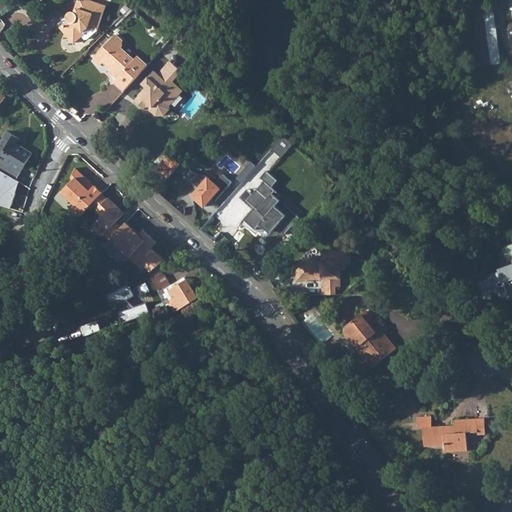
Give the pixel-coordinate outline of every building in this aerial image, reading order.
[(94,2),(87,0),(78,0),(76,9),(77,9),(76,12),(74,12),(73,12),(72,12),(71,12),(69,13),(67,15),(67,17),(67,20),(68,22),(62,27),(67,32),(66,34),(74,43),(83,35),(85,33),(83,32),(88,27),(90,29),(92,27),(98,29),(105,8),(94,4),(94,2)] [(502,62),(496,3),(471,5),(476,65),(502,62)] [(85,33),(83,35),(86,39),(88,38),(97,30),(98,29),(92,27),(90,29),(88,27),(83,32),(85,33)] [(123,41),(116,35),(94,59),(101,65),(104,62),(110,68),(113,70),(111,72),(118,78),(114,82),(124,91),(147,65),(138,56),(134,60),(133,61),(128,56),(129,55),(122,48),(123,46),(123,41)] [(182,72),(170,61),(164,67),(177,78),(180,74),(182,72)] [(177,78),(164,67),(158,74),(154,71),(143,83),(148,86),(146,87),(134,101),(144,109),(146,107),(149,104),(151,106),(150,107),(150,110),(156,116),(164,116),(170,110),(170,106),(181,94),(180,89),(173,82),(176,78),(177,78)] [(18,137),(8,131),(0,144),(0,160),(1,161),(0,162),(0,170),(17,180),(33,153),(17,144),(15,142),(18,137)] [(283,136),(272,149),(281,157),(293,144),(283,136)] [(169,153),(156,168),(168,178),(176,169),(199,189),(192,196),(204,207),(212,198),(215,201),(232,183),(223,175),(214,184),(205,176),(188,170),(182,165),(169,153)] [(256,167),(251,163),(237,179),(241,183),(256,167)] [(103,192),(95,185),(95,186),(94,187),(89,182),(90,181),(76,168),(71,178),(74,180),(62,192),(76,205),(72,210),(80,217),(92,204),(101,194),(103,192)] [(17,180),(0,170),(0,193),(1,195),(0,198),(0,200),(12,205),(16,193),(13,192),(19,182),(17,180)] [(278,181),(267,171),(260,178),(264,182),(247,201),(255,208),(244,220),(255,230),(260,225),(261,223),(272,233),(276,228),(285,235),(300,218),(291,210),(286,216),(273,205),(278,199),(281,196),(272,188),(278,181)] [(98,209),(107,200),(101,194),(92,204),(98,209)] [(116,222),(125,213),(108,198),(107,200),(98,209),(96,211),(102,216),(92,226),(103,236),(104,235),(110,240),(122,227),(116,222)] [(291,210),(278,199),(273,205),(286,216),(291,210)] [(0,205),(11,209),(12,205),(0,200),(0,205)] [(145,267),(151,272),(159,265),(165,260),(156,252),(153,252),(150,249),(152,248),(157,242),(143,229),(138,235),(137,236),(134,234),(134,231),(126,223),(122,227),(110,240),(104,246),(112,254),(119,247),(130,257),(142,268),(145,267)] [(272,233),(261,223),(260,225),(270,235),(272,233)] [(301,261),(296,267),(296,281),(308,281),(309,280),(311,278),(317,278),(317,279),(346,273),(341,252),(331,252),(331,254),(322,254),(322,257),(314,257),(314,261),(301,261)] [(154,282),(164,275),(159,265),(151,272),(149,273),(154,282)] [(150,279),(148,274),(141,277),(144,282),(150,279)] [(507,292),(508,295),(510,297),(511,297),(511,274),(501,279),(502,281),(492,286),(496,296),(507,292)] [(169,283),(164,275),(154,282),(155,285),(162,298),(163,301),(169,298),(163,286),(169,283)] [(174,311),(197,298),(184,277),(167,288),(173,298),(172,298),(174,301),(169,304),(174,311)] [(274,278),(270,281),(278,293),(282,290),(274,278)] [(128,284),(106,295),(112,308),(123,302),(127,300),(134,296),(128,284)] [(157,301),(162,298),(155,285),(150,287),(157,301)] [(118,312),(122,323),(151,313),(148,302),(135,306),(131,307),(118,312)] [(80,326),(84,336),(102,330),(98,319),(80,326)] [(379,375),(403,355),(375,321),(371,325),(367,321),(348,337),(379,375)] [(116,367),(102,364),(100,372),(115,374),(116,367)] [(456,429),(433,430),(433,420),(419,420),(420,431),(426,431),(428,449),(448,448),(448,455),(471,453),(471,450),(470,444),(469,435),(479,435),(479,421),(456,422),(456,429)] [(487,435),(487,420),(479,421),(479,435),(487,435)]
